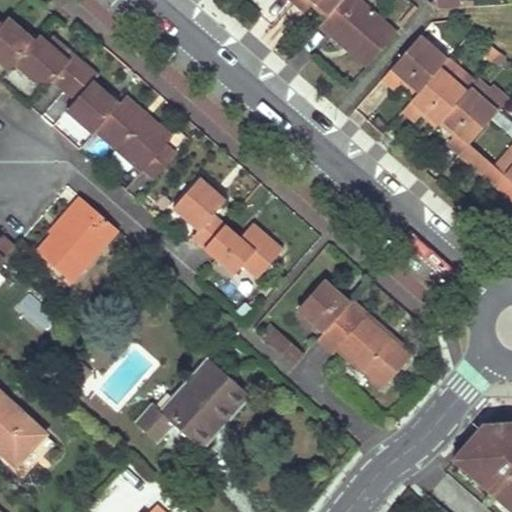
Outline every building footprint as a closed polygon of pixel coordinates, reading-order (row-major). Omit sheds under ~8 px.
[(294,0),(293,2),(305,14),(315,4),(329,16),(343,0),(294,0)] [(396,33),(358,0),(343,0),(329,16),(320,26),(333,38),(335,35),(348,46),(347,48),(367,66),(396,33)] [(0,64),(7,71),(13,64),(34,41),(8,17),(1,25),(0,26),(0,64)] [(52,84),(62,93),(86,67),(58,42),(54,47),(41,34),(34,41),(13,64),(44,92),(52,84)] [(419,92),(440,68),(446,61),(421,37),(382,80),(393,91),(404,79),(419,92)] [(471,87),(477,82),(450,57),(446,61),(440,68),(467,92),(471,87)] [(92,135),(96,131),(119,105),(92,81),(96,76),(86,67),(62,93),(74,104),(66,112),(92,135)] [(467,92),(440,68),(419,92),(402,110),(415,122),(425,111),(439,124),(443,119),(467,92)] [(498,112),(508,100),(495,90),(491,93),(477,82),(471,87),(498,112)] [(471,87),(467,92),(443,119),(457,134),(447,143),(459,156),(470,143),(498,112),(471,87)] [(119,105),(96,131),(153,182),(176,156),(165,144),(170,140),(124,99),(119,105)] [(470,143),(459,156),(481,174),(491,162),(470,143)] [(511,167),(505,175),(491,162),(481,174),(511,201),(511,167)] [(203,248),(224,225),(213,214),(225,202),(200,179),(173,208),(198,231),(192,239),(203,248)] [(73,216),(70,213),(81,199),(78,197),(50,229),(54,231),(57,234),(65,225),(73,216)] [(73,216),(65,225),(57,234),(54,231),(37,250),(71,281),(117,230),(81,199),(70,213),(73,216)] [(239,238),(224,225),(203,248),(233,275),(242,266),(255,278),(281,250),(252,225),(239,238)] [(0,259),(13,245),(1,233),(0,233),(0,259)] [(322,334),(349,303),(324,281),(297,311),(322,334)] [(15,307),(44,334),(58,318),(29,292),(15,307)] [(322,334),(317,339),(333,353),(338,347),(382,386),(408,356),(349,303),(322,334)] [(268,342),(294,365),(303,354),(277,332),(268,342)] [(158,442),(174,424),(200,449),(215,433),(209,427),(243,391),(208,359),(160,411),(153,404),(136,422),(158,442)] [(90,372),(78,361),(65,375),(77,387),(90,372)] [(0,451),(14,464),(28,449),(42,433),(0,395),(0,451)] [(500,420),(486,421),(461,449),(481,467),(511,493),(511,418),(510,419),(505,425),(500,420)] [(454,457),(474,475),(481,467),(461,449),(454,457)]
